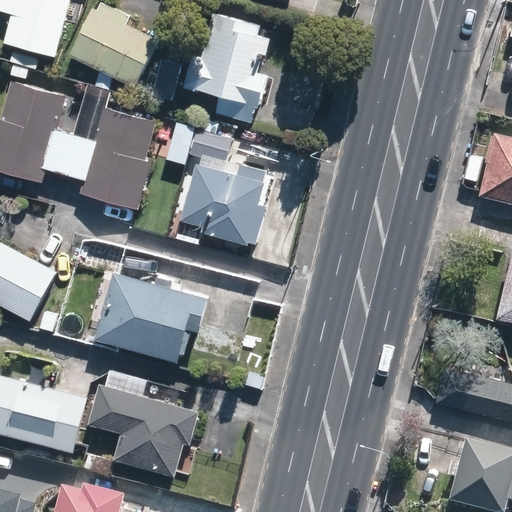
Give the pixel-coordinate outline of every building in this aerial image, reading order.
[(75,0),(10,0),(8,10),(16,12),(9,40),(61,54),(75,0)] [(136,14),(105,0),(102,8),(97,5),(74,53),(141,85),(164,37),(132,22),(136,14)] [(217,11),(206,54),(196,51),(187,86),(204,91),(205,88),(223,93),(219,111),(255,120),(260,103),(265,104),(273,72),(264,70),(267,55),(271,56),(276,36),(265,33),(268,24),(217,11)] [(22,50),(19,62),(36,66),(39,54),(22,50)] [(181,66),(160,60),(151,97),(172,102),(181,66)] [(31,68),(13,63),(10,74),(28,79),(31,68)] [(61,128),(70,94),(15,79),(5,116),(0,114),(0,166),(47,179),(50,167),(88,177),(84,190),(142,207),(155,160),(150,158),(160,118),(105,103),(96,137),(61,128)] [(271,169),(230,158),(236,137),(201,127),(194,152),(206,155),(204,162),(202,161),(186,218),(208,224),(207,229),(254,242),(255,240),(261,242),(272,203),(265,201),(271,180),(269,179),(271,169)] [(480,192),(511,199),(511,131),(492,127),(485,157),(487,158),(480,192)] [(0,299),(36,317),(62,268),(0,236),(0,299)] [(208,297),(112,271),(93,339),(177,362),(187,329),(198,332),(208,297)] [(511,271),(501,317),(511,319),(511,271)] [(48,307),(44,324),(56,327),(60,310),(48,307)] [(264,334),(244,330),(236,369),(256,372),(264,334)] [(440,400),(511,418),(511,378),(449,363),(440,400)] [(93,393),(1,370),(0,373),(0,428),(79,448),(93,393)] [(206,407),(105,379),(93,420),(127,429),(120,456),(180,472),(190,438),(197,439),(206,407)] [(511,499),(511,449),(466,438),(464,448),(450,501),(492,511),(508,511),(511,500),(511,499)] [(91,452),(87,468),(111,474),(115,458),(91,452)] [(54,511),(119,511),(125,493),(83,482),(81,489),(62,484),(54,511)] [(0,511),(33,511),(36,504),(18,499),(20,495),(0,489),(0,511)]
